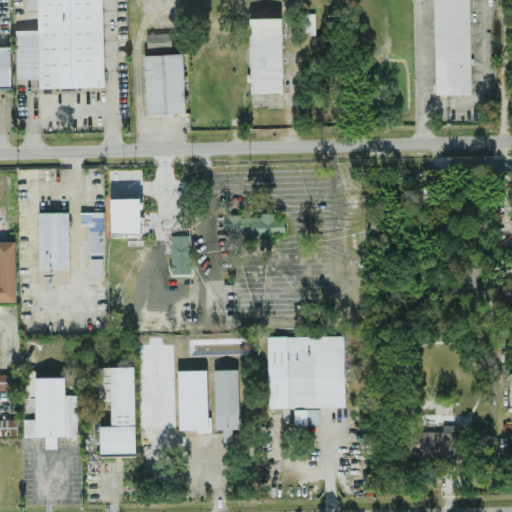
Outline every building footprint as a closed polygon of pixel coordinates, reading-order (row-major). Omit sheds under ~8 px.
[(101,0),(36,0),(37,28),(15,29),(16,77),(38,77),(39,86),(103,85),(101,0)] [(468,0),(432,0),(434,93),(470,92),(468,0)] [(314,33),(313,12),(299,13),(300,34),(314,33)] [(249,92),(282,91),(280,17),(248,17),(249,92)] [(146,53),(171,52),(171,31),(146,32),(146,53)] [(0,45),(0,87),(10,87),(9,45),(0,45)] [(182,53),(143,54),(145,113),(184,112),(182,53)] [(140,232),(139,197),(109,197),(110,233),(140,232)] [(68,211),(38,211),(39,283),(69,282),(68,211)] [(228,240),(273,239),(273,233),(284,232),(284,217),(273,218),(273,213),(227,215),(228,240)] [(88,274),(101,274),(103,228),(90,228),(88,274)] [(169,234),(170,273),(191,272),(190,233),(169,234)] [(0,300),(16,300),(14,240),(0,240),(0,300)] [(464,266),(464,288),(480,288),(480,266),(464,266)] [(266,335),(268,406),(344,405),(343,334),(266,335)] [(134,455),(133,365),(109,365),(110,424),(99,424),(99,456),(134,455)] [(213,368),(214,428),(222,428),(222,440),(231,440),(231,431),(238,431),(237,368),(213,368)] [(12,372),(0,372),(0,389),(12,389),(12,372)] [(64,376),(34,376),(35,418),(23,418),(23,436),(76,435),(75,404),(65,404),(64,376)] [(210,430),(210,413),(179,413),(179,431),(210,430)] [(0,434),(17,434),(16,418),(0,417),(0,434)] [(410,455),(455,456),(456,424),(442,423),(442,431),(411,429),(410,455)]
